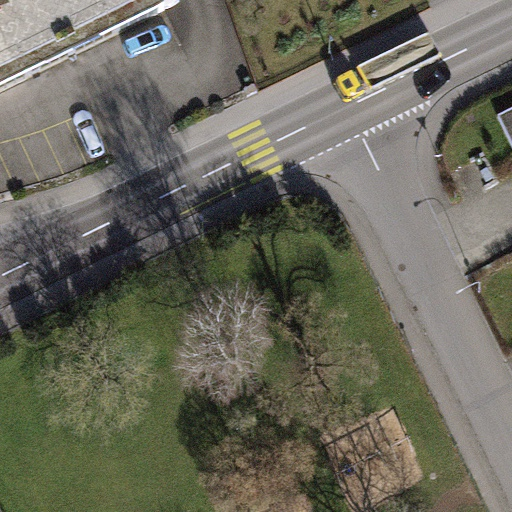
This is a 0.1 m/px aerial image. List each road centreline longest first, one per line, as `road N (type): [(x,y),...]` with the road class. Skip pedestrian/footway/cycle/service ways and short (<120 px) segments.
road 1 (secondary): [(0,280),(358,108)]
road 2 (residential): [(511,428),(358,108)]
road 3 (secondary): [(358,108),(511,33)]
